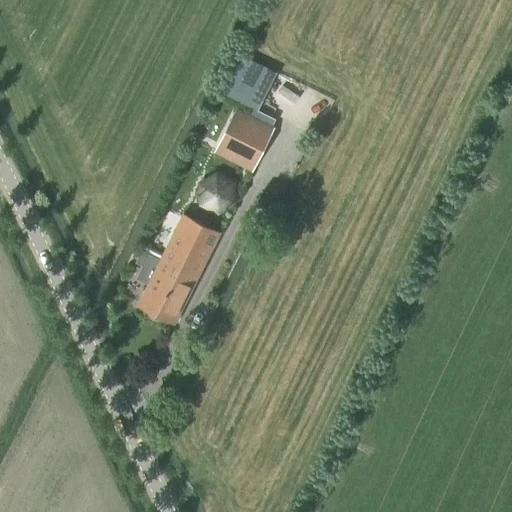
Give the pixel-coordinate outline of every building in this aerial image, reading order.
[(303,91),(302,124),(326,125),(326,91),(303,91)] [(237,110),(215,153),(251,171),(273,128),(237,110)] [(198,206),(218,216),(236,204),(235,182),(216,172),(197,184),(198,206)] [(183,215),(161,258),(177,266),(171,277),(192,287),(219,233),(183,215)] [(177,266),(161,258),(138,305),(174,323),(192,287),(171,277),(177,266)]
